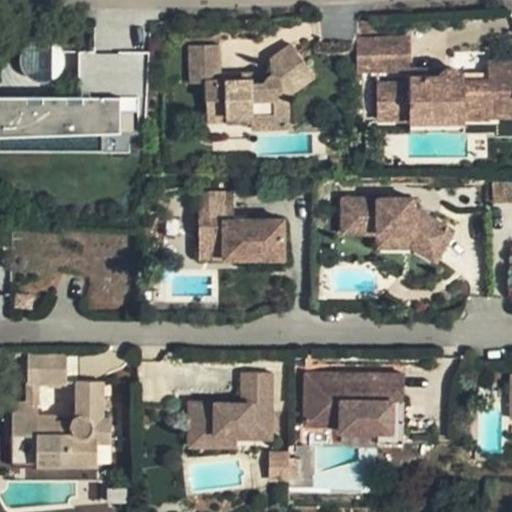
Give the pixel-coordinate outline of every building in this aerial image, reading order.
[(413,37),(359,39),(359,70),(413,69),(413,68),(413,37)] [(267,80),(267,83),(255,83),(255,79),(223,80),(223,73),(222,45),(191,46),(192,83),(208,82),(208,100),(228,100),(229,122),(254,121),(254,128),(290,127),(289,95),(316,75),(294,45),(272,60),(273,72),(273,74),(270,76),(268,77),(267,80)] [(0,91),(0,133),(150,131),(149,49),(78,50),(78,90),(0,91)] [(413,82),(381,83),(381,119),(412,119),(412,121),(466,121),(466,118),(491,118),(491,95),(511,95),(511,61),(490,61),(490,80),(466,81),(466,80),(466,79),(466,78),(465,76),(465,75),(465,74),(464,73),(464,72),(463,71),(462,71),(461,70),(460,69),(459,68),(458,68),(457,68),(456,68),(455,68),(454,68),(453,68),(451,68),(450,69),(449,69),(448,69),(448,70),(447,70),(447,71),(446,71),(446,72),(445,73),(445,74),(444,74),(444,75),(444,76),(444,77),(413,77),(413,82)] [(223,73),(223,80),(255,79),(255,83),(267,83),(267,80),(268,77),(270,76),(273,74),(273,72),(223,73)] [(511,95),(491,95),(491,118),(511,117),(511,95)] [(228,100),(208,100),(209,122),(229,122),(228,100)] [(466,121),(412,121),(412,131),(466,131),(466,121)] [(511,174),(496,175),(496,199),(511,199),(511,174)] [(455,225),(413,204),(413,194),(342,196),(343,231),(378,231),(413,230),(413,244),(438,257),(455,225)] [(236,195),(200,195),(200,260),(287,260),(286,220),(236,220),(236,195)] [(413,244),(413,230),(378,231),(378,245),(413,244)] [(34,297),(19,295),(18,308),(33,310),(34,297)] [(70,365),(33,367),(35,402),(12,403),(14,435),(36,434),(38,466),(98,464),(96,423),(112,422),(110,379),(71,381),(70,365)] [(273,373),(243,372),(243,402),(191,401),(191,432),(236,432),(236,438),(273,438),(273,373)] [(332,373),(305,373),(304,425),(339,425),(339,431),(377,431),(377,442),(402,442),(403,374),(359,373),(359,378),(339,378),(339,382),(332,382),(332,373)] [(359,373),(332,373),(332,382),(339,382),(339,378),(359,378),(359,373)] [(273,445),(273,438),(236,438),(236,432),(191,432),(191,445),(273,445)] [(269,453),(269,479),(295,479),(295,453),(269,453)]
